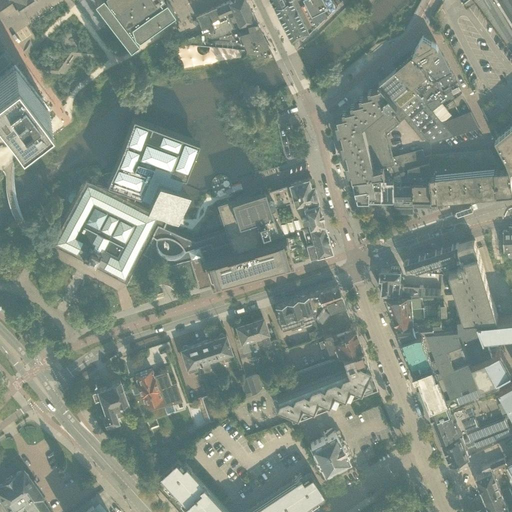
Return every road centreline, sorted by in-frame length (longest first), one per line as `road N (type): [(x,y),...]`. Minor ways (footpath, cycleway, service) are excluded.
road 1 (unclassified): [(352,265),(109,346),(60,377),(57,407)]
road 2 (residential): [(352,265),(313,116),(402,43),(432,0)]
road 3 (residential): [(421,448),(352,265)]
road 4 (unclassified): [(511,202),(352,265)]
road 5 (tertiary): [(57,407),(149,511)]
